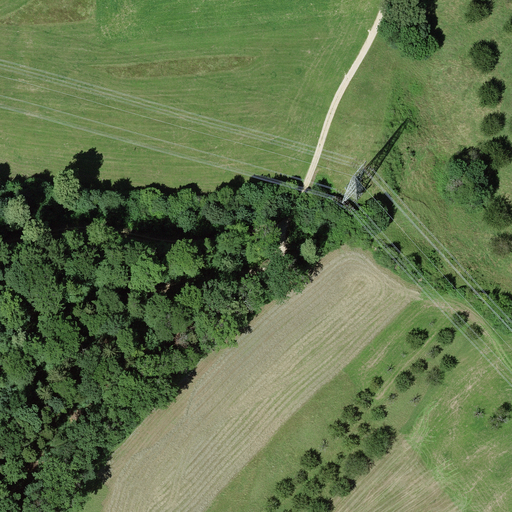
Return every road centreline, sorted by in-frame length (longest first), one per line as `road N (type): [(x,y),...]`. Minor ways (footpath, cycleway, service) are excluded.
road 1 (track): [(0,366),(77,308),(271,268),(339,94),(388,0)]
road 2 (track): [(0,243),(73,227),(186,243),(279,232)]
road 3 (track): [(262,269),(132,378)]
